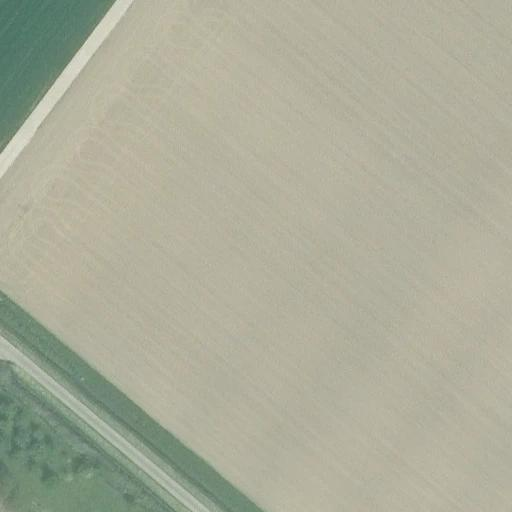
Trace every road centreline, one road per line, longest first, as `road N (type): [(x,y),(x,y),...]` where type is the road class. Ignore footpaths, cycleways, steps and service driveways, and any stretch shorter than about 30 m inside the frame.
road 1 (unclassified): [(195,511),(0,347)]
road 2 (unclassified): [(0,164),(123,0)]
